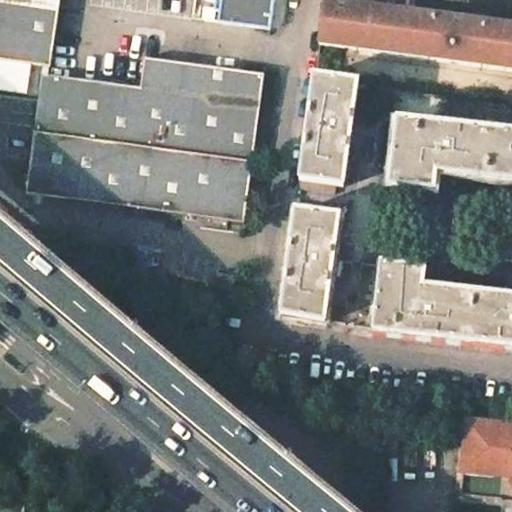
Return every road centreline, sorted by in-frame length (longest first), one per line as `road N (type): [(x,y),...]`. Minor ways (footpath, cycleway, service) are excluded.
road 1 (residential): [(511,374),(286,334),(271,323),(266,312),(312,0)]
road 2 (trunk): [(316,511),(0,242)]
road 3 (trunk): [(0,296),(253,511)]
